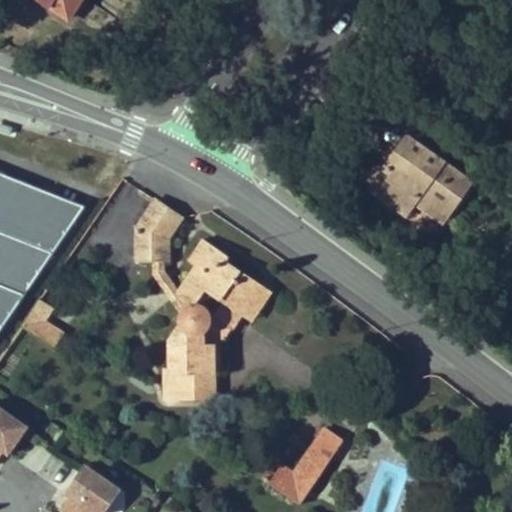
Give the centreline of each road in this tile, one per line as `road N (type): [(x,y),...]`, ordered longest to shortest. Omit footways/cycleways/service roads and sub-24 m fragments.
road 1 (tertiary): [(511,394),(223,176)]
road 2 (residential): [(223,176),(333,0)]
road 3 (residential): [(260,0),(172,149)]
